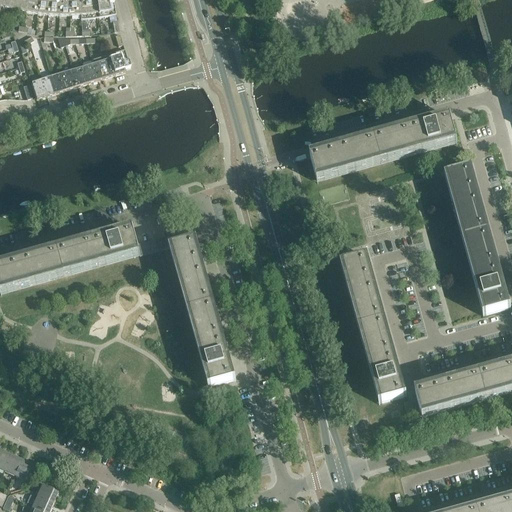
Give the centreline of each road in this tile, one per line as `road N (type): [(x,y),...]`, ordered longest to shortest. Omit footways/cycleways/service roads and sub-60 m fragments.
road 1 (residential): [(287,489),(203,198)]
road 2 (unclassified): [(340,473),(267,213)]
road 3 (unclassified): [(306,151),(493,97),(505,136)]
road 4 (residential): [(0,258),(203,198)]
road 5 (residential): [(340,473),(511,427)]
road 6 (unclassified): [(267,213),(233,63)]
road 7 (unclassified): [(221,67),(267,213)]
road 8 (residential): [(0,120),(41,120),(146,88)]
